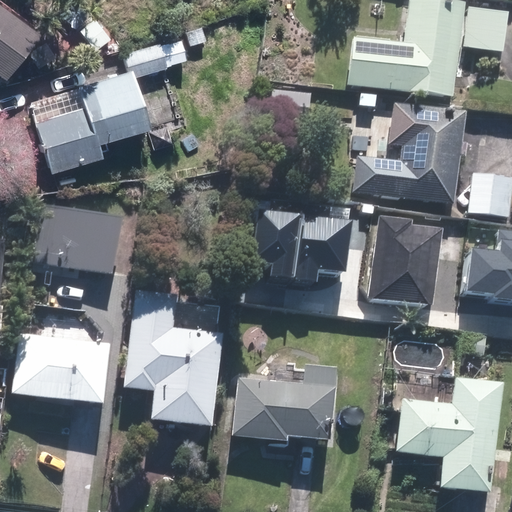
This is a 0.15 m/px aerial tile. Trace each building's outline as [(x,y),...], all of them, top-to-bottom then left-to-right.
[(453,94),(464,1),(453,0),(409,0),(405,41),(355,35),(349,81),(453,94)] [(469,7),(464,47),(504,52),(506,36),(509,12),(469,7)] [(0,79),(32,36),(0,11),(0,79)] [(154,45),(161,69),(181,64),(175,40),(154,45)] [(31,123),(47,175),(97,159),(92,146),(142,130),(124,72),(71,88),(78,109),(31,123)] [(305,98),(264,93),(260,122),(302,127),(305,98)] [(461,142),(465,112),(395,103),(389,144),(402,145),(401,159),(357,155),(351,193),(454,205),(460,158),(465,158),(467,142),(461,142)] [(511,216),(511,205),(511,176),(475,172),(470,212),(511,216)] [(270,210),(259,208),(252,267),(271,269),(271,275),(295,278),(305,202),(272,198),(270,210)] [(340,278),(347,219),(336,218),(338,206),(305,202),(295,278),(320,281),(320,275),(340,278)] [(115,224),(37,211),(28,266),(105,280),(115,224)] [(408,218),(376,214),(366,295),(427,302),(436,229),(407,226),(408,218)] [(467,251),(462,293),(489,296),(489,301),(511,303),(511,229),(499,228),(495,254),(467,251)] [(465,244),(437,242),(434,278),(462,280),(465,244)] [(131,294),(118,393),(147,397),(143,426),(178,431),(203,434),(216,340),(167,333),(172,300),(131,294)] [(16,330),(8,391),(97,403),(105,342),(16,330)] [(482,341),(460,337),(457,356),(479,359),(482,341)] [(306,445),(321,447),(328,395),(327,395),(330,374),(298,370),(296,390),(234,381),(226,441),(280,448),(280,442),(306,445)] [(481,500),(495,389),(448,384),(445,410),(396,404),(390,456),(437,462),(433,494),(471,499),(481,500)]
